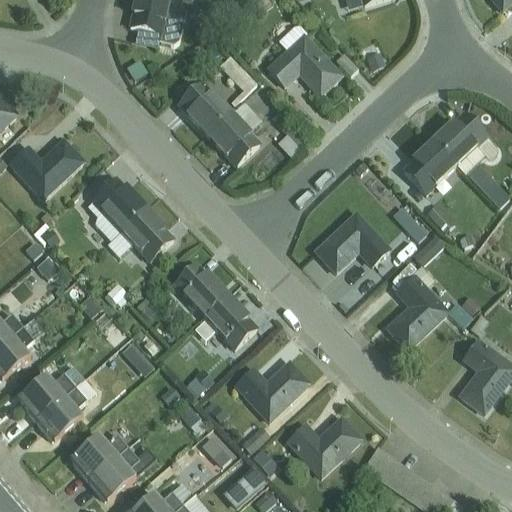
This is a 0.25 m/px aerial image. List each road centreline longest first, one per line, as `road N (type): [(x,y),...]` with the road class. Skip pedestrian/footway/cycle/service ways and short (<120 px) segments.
road 1 (residential): [(511,484),(458,458),(393,404),(244,243)]
road 2 (residential): [(453,47),(244,243)]
road 3 (residential): [(244,243),(76,66)]
